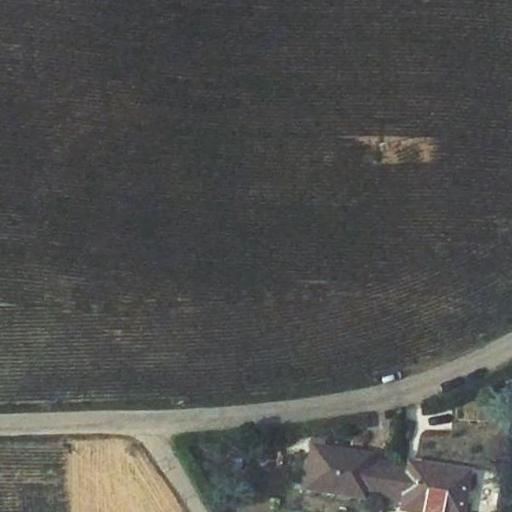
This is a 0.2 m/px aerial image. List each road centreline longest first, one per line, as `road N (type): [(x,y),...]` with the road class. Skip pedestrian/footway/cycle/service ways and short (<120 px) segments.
road 1 (unclassified): [(152,426),(409,395),(511,354)]
road 2 (unclassified): [(0,429),(152,426)]
